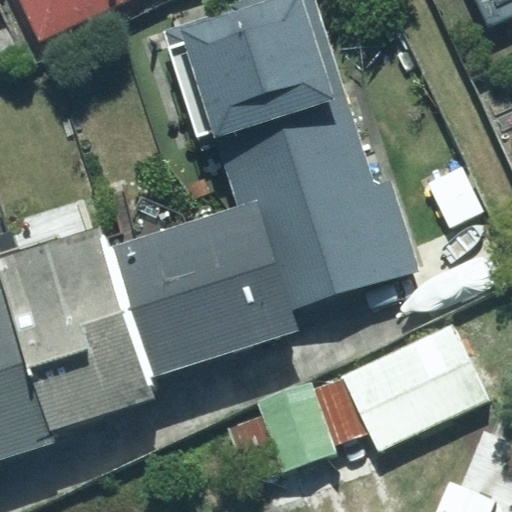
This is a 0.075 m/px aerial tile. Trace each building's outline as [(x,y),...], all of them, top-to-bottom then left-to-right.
[(14,0),(35,52),(137,10),(132,0),(14,0)] [(147,394),(295,341),(288,321),(412,277),(312,0),(265,0),(157,39),(201,159),(214,155),(236,217),(101,265),(147,394)] [(511,0),(479,0),(487,17),(511,6),(511,0)] [(460,167),(424,183),(445,232),(482,216),(460,167)] [(94,245),(0,275),(0,477),(47,462),(43,447),(148,413),(94,245)] [(364,441),(366,445),(373,460),(486,407),(451,331),(332,387),(315,394),(311,386),(252,414),(256,422),(224,437),(252,498),(338,458),(336,454),(364,441)] [(479,511),(440,497),(433,511),(479,511)]
